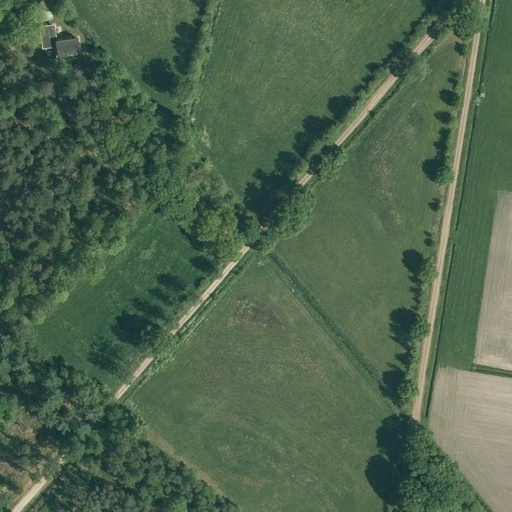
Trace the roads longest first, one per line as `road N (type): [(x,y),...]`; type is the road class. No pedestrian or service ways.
road 1 (track): [(15,511),(460,0)]
road 2 (track): [(401,511),(483,0)]
road 3 (track): [(243,252),(110,167),(63,103),(68,80)]
